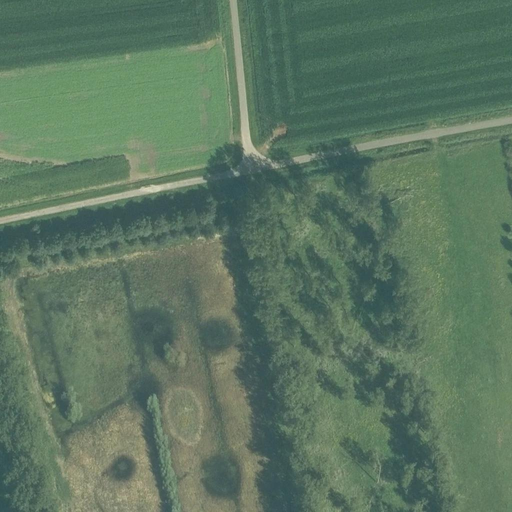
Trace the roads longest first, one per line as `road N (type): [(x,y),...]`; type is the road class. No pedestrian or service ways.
road 1 (unclassified): [(253,163),(280,165),(511,123)]
road 2 (track): [(253,163),(0,222)]
road 3 (unclassified): [(253,163),(232,0)]
